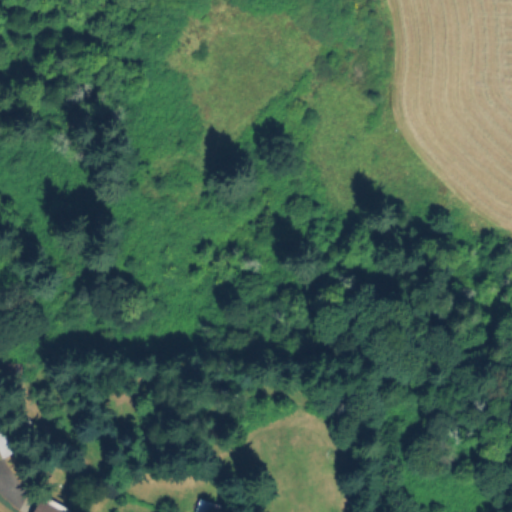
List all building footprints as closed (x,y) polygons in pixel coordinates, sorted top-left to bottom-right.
[(24,359),(24,376),(5,376),(5,359),(24,359)] [(0,412),(21,448),(4,458),(0,451),(0,412)] [(37,433),(29,438),(18,420),(27,415),(37,433)] [(34,511),(45,495),(70,511),(69,511),(34,511)] [(231,508),(229,511),(198,511),(204,498),(231,508)]
